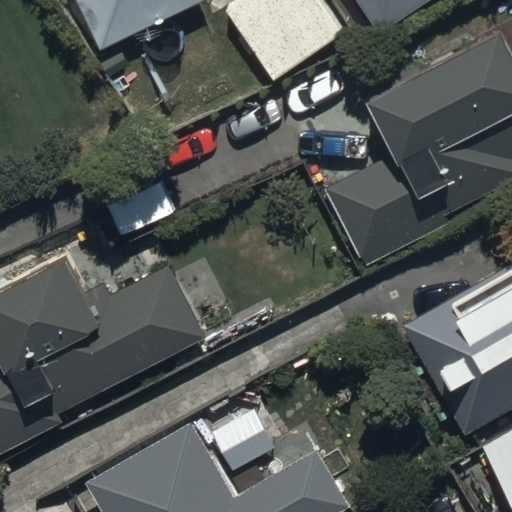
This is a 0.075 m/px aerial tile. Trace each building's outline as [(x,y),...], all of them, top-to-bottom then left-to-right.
[(80,0),(105,52),(212,0),(211,0),(80,0)] [(246,0),(230,10),(274,81),(346,34),(323,0),(246,0)] [(359,0),(382,34),(433,0),(359,0)] [(328,189),(366,266),(451,224),(446,215),(511,181),(511,31),(509,26),(418,71),(414,63),(366,87),(399,153),(328,189)] [(0,348),(0,456),(68,422),(62,412),(209,338),(172,264),(113,294),(107,282),(88,292),(67,251),(0,284),(0,341),(3,347),(0,348)] [(511,265),(402,328),(463,436),(511,408),(511,265)] [(347,511),(357,507),(323,448),(241,495),(199,420),(91,482),(108,511),(347,511)] [(511,428),(482,444),(511,501),(511,428)]
